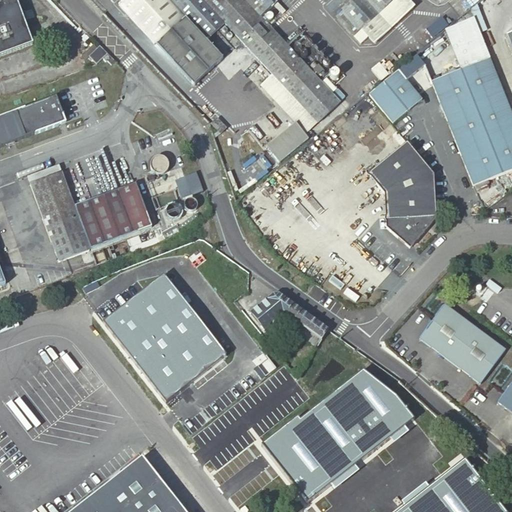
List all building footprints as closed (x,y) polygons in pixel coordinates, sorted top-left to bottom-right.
[(0,57),(32,46),(14,0),(9,0),(0,3),(0,57)] [(124,0),(118,6),(155,46),(161,40),(185,19),(205,0),(124,0)] [(205,0),(185,19),(205,42),(223,26),(271,77),(316,124),(338,103),(260,19),(272,7),(265,0),(205,0)] [(354,0),(341,12),(342,13),(359,32),(393,0),(354,0)] [(413,8),(404,0),(395,0),(363,30),(369,37),(375,43),(413,8)] [(352,38),(359,32),(342,13),(335,20),(352,38)] [(161,40),(155,46),(193,87),(222,61),(205,42),(185,19),(161,40)] [(442,32),(435,23),(425,31),(432,40),(442,32)] [(360,45),(369,37),(363,30),(354,38),(360,45)] [(96,64),(103,58),(107,54),(99,47),(89,57),(96,64)] [(107,54),(103,58),(106,62),(109,60),(111,62),(113,61),(107,55),(107,54)] [(490,60),(431,84),(432,87),(446,119),(505,95),(490,60)] [(398,72),(369,96),(393,126),(422,102),(398,72)] [(316,124),(271,77),(260,87),(305,134),(316,124)] [(511,112),(505,95),(446,119),(460,154),(511,132),(511,112)] [(65,120),(57,98),(0,118),(0,147),(60,126),(58,122),(65,120)] [(226,129),(216,120),(211,125),(220,134),(226,129)] [(511,173),(511,132),(460,154),(475,189),(511,173)] [(435,177),(408,145),(372,176),(373,182),(385,196),(386,219),(389,222),(387,224),(387,230),(393,235),(405,247),(414,246),(437,221),(436,204),(435,177)] [(176,182),(182,200),(204,193),(197,174),(176,182)] [(61,175),(30,187),(58,263),(89,251),(73,209),(61,175)] [(75,208),(91,250),(151,229),(135,186),(75,208)] [(164,277),(103,323),(165,403),(225,357),(164,277)] [(294,306),(277,294),(252,314),(266,331),(287,315),(294,306)] [(507,351),(446,305),(433,322),(427,330),(420,339),(481,385),(507,351)] [(303,312),(294,306),(287,315),(283,321),(292,327),(293,327),(303,312)] [(311,318),(303,312),(293,327),(301,333),(311,318)] [(320,324),(311,318),(301,333),(300,334),(308,340),(320,324)] [(328,330),(320,324),(308,340),(316,346),(317,345),(328,330)] [(273,329),(268,333),(272,338),(277,334),(276,333),(273,329)] [(511,384),(498,403),(511,413),(511,384)] [(70,511),(179,511),(138,459),(70,511)]
